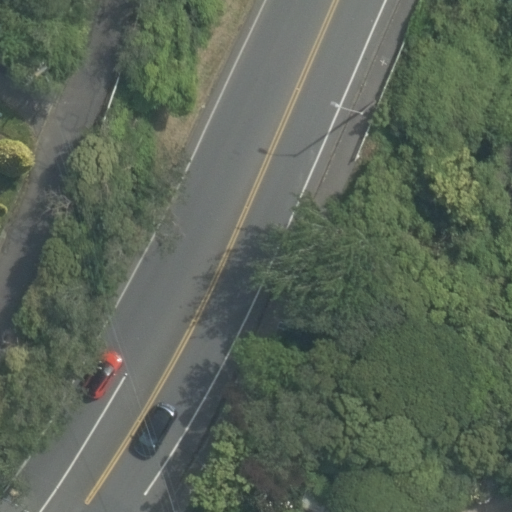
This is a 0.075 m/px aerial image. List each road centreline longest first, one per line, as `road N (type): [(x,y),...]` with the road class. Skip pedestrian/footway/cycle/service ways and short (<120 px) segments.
road 1 (secondary): [(101,511),(184,348),(333,0)]
road 2 (residential): [(0,313),(117,0)]
